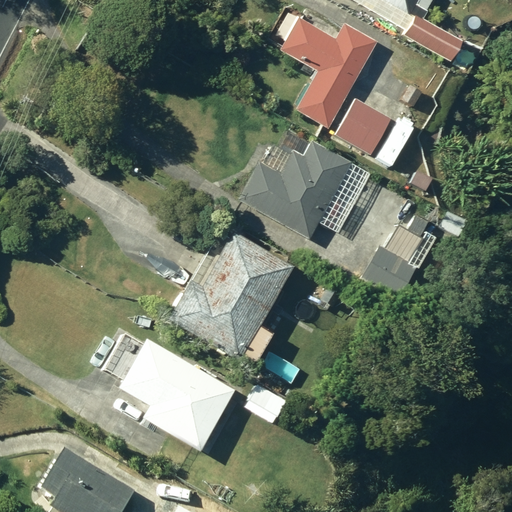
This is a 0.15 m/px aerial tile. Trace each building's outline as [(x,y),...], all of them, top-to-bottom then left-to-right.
[(373,0),(403,16),(412,0),(373,0)] [(410,19),(399,39),(445,65),(456,45),(413,21),(410,19)] [(289,114),(322,133),(370,47),(337,29),(329,43),(293,23),(274,55),(311,75),(289,114)] [(288,92),(295,96),(299,86),(292,82),(288,92)] [(331,139),(366,159),(385,125),(350,105),(331,139)] [(396,115),(405,120),(410,113),(400,107),(396,115)] [(395,120),(373,159),(388,168),(409,129),(395,120)] [(239,203),(311,243),(320,225),(338,234),(372,175),(312,141),(302,157),(294,152),(280,176),(260,165),(239,203)] [(404,183),(418,191),(424,180),(410,172),(404,183)] [(468,219),(433,201),(423,220),(459,238),(468,219)] [(390,217),(398,224),(409,221),(411,210),(403,202),(392,205),(390,217)] [(244,359),(257,367),(275,337),(262,329),(295,271),(236,237),(204,292),(194,287),(171,326),(240,366),(244,359)] [(360,280),(399,303),(419,270),(411,265),(420,250),(399,237),(390,253),(379,247),(360,280)] [(322,301),(333,308),(340,297),(329,290),(322,301)] [(139,350),(114,395),(145,414),(138,424),(189,453),(221,396),(139,350)] [(48,511),(123,511),(130,500),(62,458),(37,499),(51,508),(48,511)]
